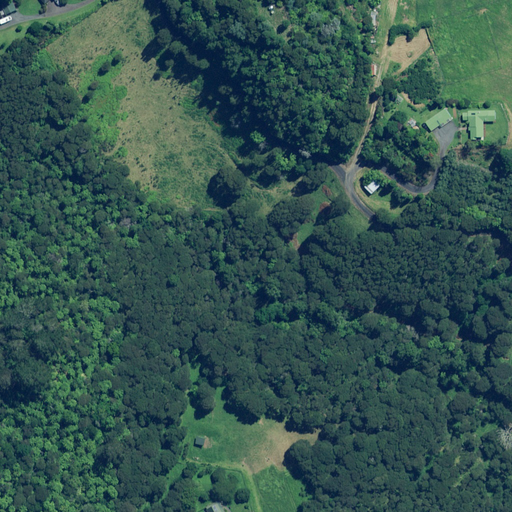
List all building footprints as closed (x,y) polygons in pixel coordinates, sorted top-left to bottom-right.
[(5,14),(16,10),(12,1),(1,6),(5,14)] [(401,99),(392,94),(390,98),(399,103),(401,99)] [(453,119),(446,109),(426,122),(432,131),(441,125),(442,126),(453,119)] [(469,113),(464,113),(464,122),(469,122),(469,131),(472,131),(472,140),(477,140),(477,138),(485,138),(485,122),(497,122),(497,111),(469,111),(469,113)] [(413,120),(409,123),(417,133),(421,131),(413,120)] [(377,187),(369,180),(363,187),(371,194),(377,187)] [(224,511),(219,502),(205,509),(206,511),(224,511)]
